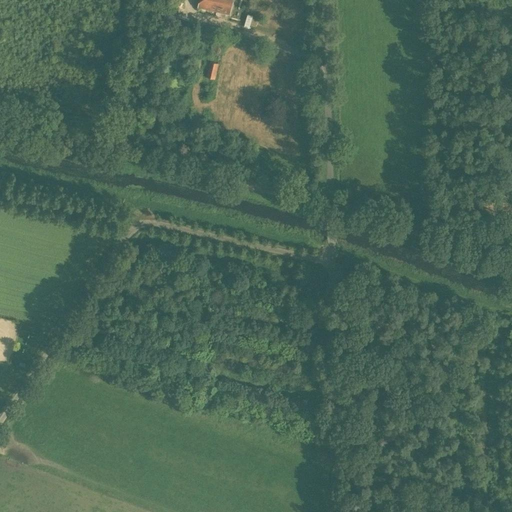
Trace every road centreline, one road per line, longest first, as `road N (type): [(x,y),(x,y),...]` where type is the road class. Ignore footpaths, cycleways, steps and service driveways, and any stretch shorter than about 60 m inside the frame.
road 1 (unclassified): [(0,419),(141,223),(330,263)]
road 2 (unclassified): [(330,263),(323,0)]
road 3 (unclassified): [(335,511),(330,263)]
